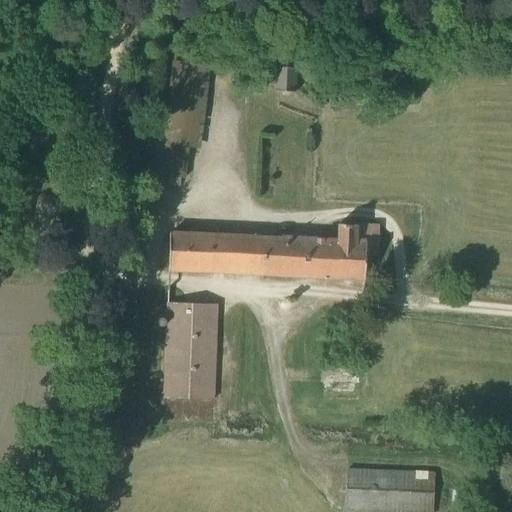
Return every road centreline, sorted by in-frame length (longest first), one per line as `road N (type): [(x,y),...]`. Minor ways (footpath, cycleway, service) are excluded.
road 1 (track): [(88,273),(511,312)]
road 2 (track): [(88,273),(122,0)]
road 3 (track): [(31,511),(72,388),(88,273)]
